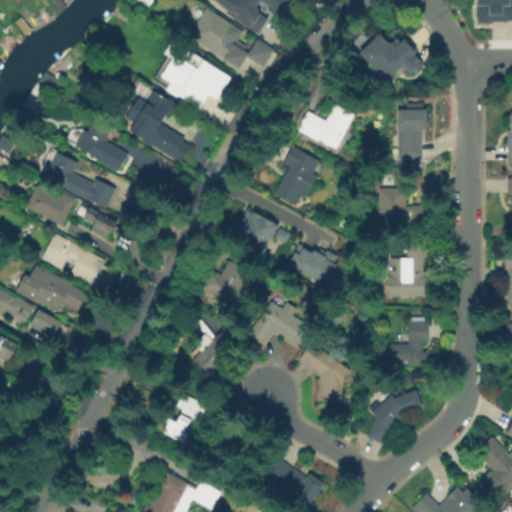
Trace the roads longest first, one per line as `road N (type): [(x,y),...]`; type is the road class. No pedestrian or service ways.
road 1 (residential): [(357,0),(269,93),(46,511)]
road 2 (residential): [(428,0),(468,61),(467,390),(449,424),(353,511)]
road 3 (residential): [(383,478),(283,421),(266,394)]
